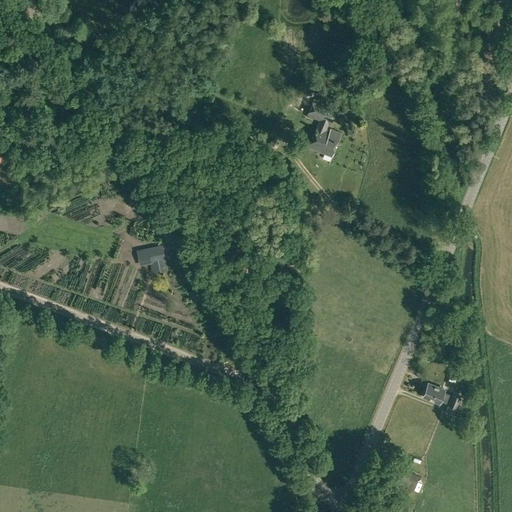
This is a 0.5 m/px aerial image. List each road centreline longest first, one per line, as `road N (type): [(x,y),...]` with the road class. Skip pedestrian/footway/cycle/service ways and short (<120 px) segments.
road 1 (unclassified): [(268,389),(25,0)]
road 2 (tertiary): [(344,507),(511,97)]
road 3 (unclassified): [(0,288),(268,389)]
road 4 (unclassified): [(344,507),(321,490),(268,389)]
